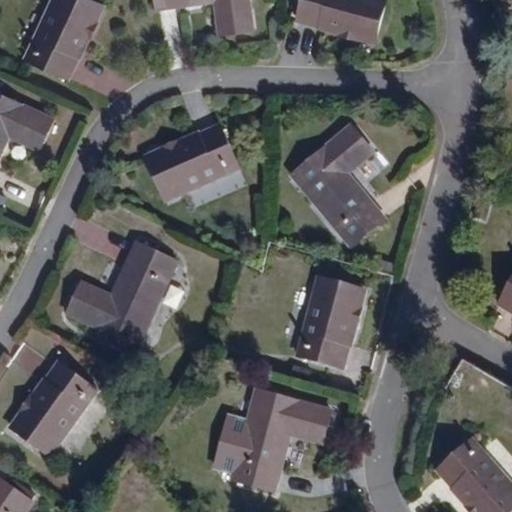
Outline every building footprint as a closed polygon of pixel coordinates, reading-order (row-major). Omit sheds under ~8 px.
[(248,0),(157,0),(163,41),(218,36),(222,68),(256,64),(248,0)] [(393,32),(317,12),(305,56),(381,77),(393,32)] [(104,41),(63,23),(29,95),(70,115),(104,41)] [(0,114),(0,186),(12,161),(42,173),(57,140),(0,114)] [(225,156),(152,187),(169,229),(243,199),(225,156)] [(355,157),(295,205),(353,277),(388,249),(353,203),(377,183),(355,157)] [(72,329),(141,359),(180,277),(143,260),(116,313),(87,300),(72,329)] [(511,291),(500,313),(511,320),(511,291)] [(325,296),(305,373),(349,385),(371,306),(325,296)] [(55,371),(6,436),(46,465),(92,399),(55,371)] [(331,459),(339,426),(266,408),(263,407),(255,439),(241,436),(235,439),(225,480),(229,486),(243,490),(241,498),(285,508),(289,488),(299,452),(301,440),(313,442),(310,454),(331,459)] [(301,440),(299,452),(310,454),(313,442),(301,440)] [(511,511),(511,489),(480,454),(444,486),(467,511),(511,511)] [(0,511),(25,511),(2,496),(0,499),(0,511)]
